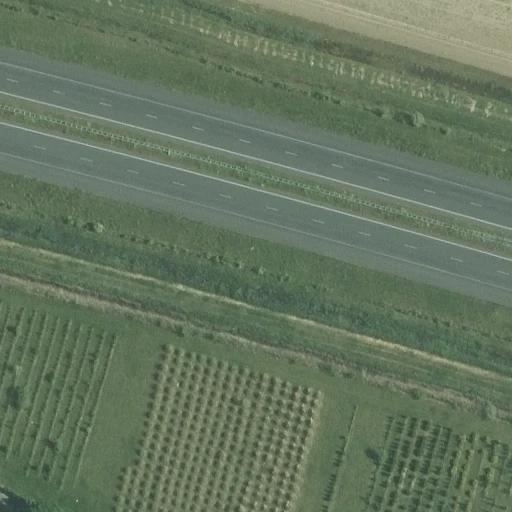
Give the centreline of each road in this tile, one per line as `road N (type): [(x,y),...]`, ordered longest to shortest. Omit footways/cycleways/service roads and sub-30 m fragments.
road 1 (motorway): [(0,139),(511,278)]
road 2 (motorway): [(511,216),(0,78)]
